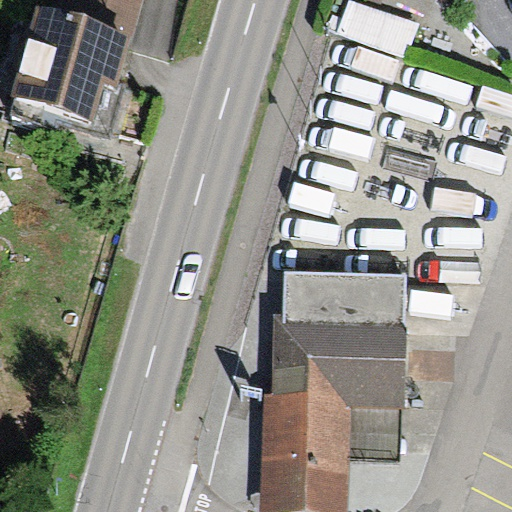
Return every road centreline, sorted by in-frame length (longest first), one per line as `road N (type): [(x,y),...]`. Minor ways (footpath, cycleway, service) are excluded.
road 1 (primary): [(108,504),(253,0)]
road 2 (residential): [(427,511),(511,272)]
